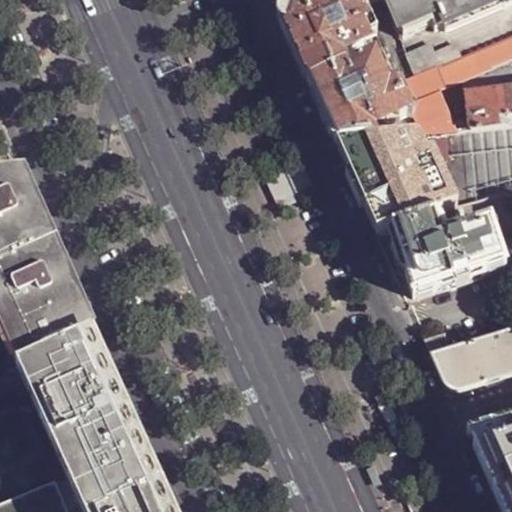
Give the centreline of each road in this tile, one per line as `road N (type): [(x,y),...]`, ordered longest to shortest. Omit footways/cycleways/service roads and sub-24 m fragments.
road 1 (secondary): [(337,511),(134,57)]
road 2 (residential): [(436,426),(247,0)]
road 3 (residential): [(61,209),(195,511)]
road 4 (unclassified): [(134,57),(100,142),(61,209)]
road 5 (residential): [(0,72),(61,209)]
road 6 (residential): [(243,0),(181,20),(134,57)]
